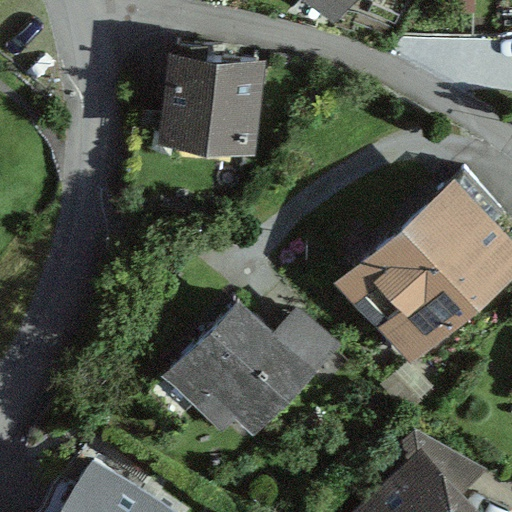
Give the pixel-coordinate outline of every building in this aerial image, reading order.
[(345,0),(319,0),(333,13),(345,0)] [(265,43),(166,34),(157,131),(256,140),(265,43)] [(411,354),(511,264),(511,224),(453,158),(332,266),(411,354)] [(255,425),(341,335),(295,292),(272,316),(239,285),(161,367),(220,424),(236,408),(255,425)] [(405,408),(418,395),(392,367),(378,380),(405,408)] [(493,511),(465,482),(486,463),(409,417),(362,462),(376,476),(338,511),(493,511)] [(184,511),(187,508),(93,443),(45,511),(184,511)]
